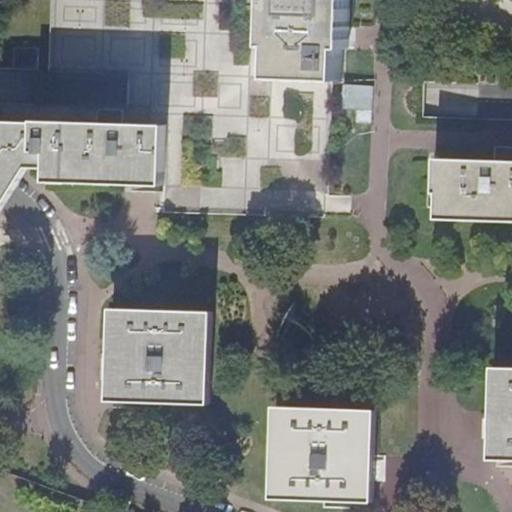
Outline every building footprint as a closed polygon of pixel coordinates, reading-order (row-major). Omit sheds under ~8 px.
[(270,0),(270,46),(276,46),(275,75),(339,77),(340,47),(347,48),(349,15),(349,0),(270,0)] [(0,213),(9,199),(26,172),(30,166),(49,167),(49,181),(166,183),(167,123),(36,120),(35,122),(0,120),(0,213)] [(511,159),(455,158),(435,158),(434,192),(437,192),(437,218),(511,220),(511,159)] [(213,310),(113,307),(112,357),(111,400),(210,403),(213,310)] [(511,364),(497,364),(496,405),(494,457),(511,457),(511,364)] [(377,407),(275,405),(273,498),(375,500),(376,472),(377,407)]
